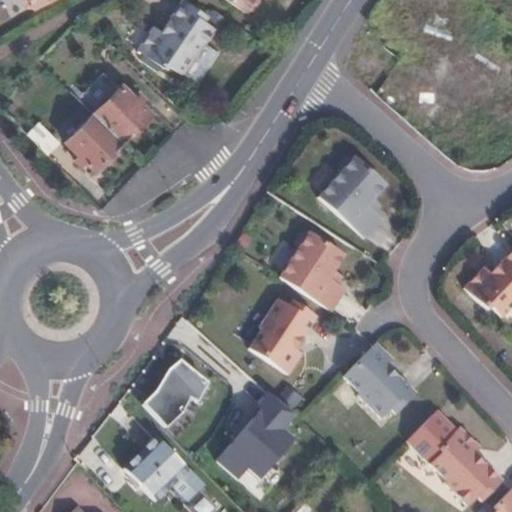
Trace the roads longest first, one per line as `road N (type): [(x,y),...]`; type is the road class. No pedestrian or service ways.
road 1 (tertiary): [(308,68),(234,183),(120,278)]
road 2 (residential): [(511,416),(409,306),(415,260),(468,203)]
road 3 (residential): [(468,203),(308,68)]
road 4 (tertiary): [(74,364),(52,402),(36,466),(2,511)]
